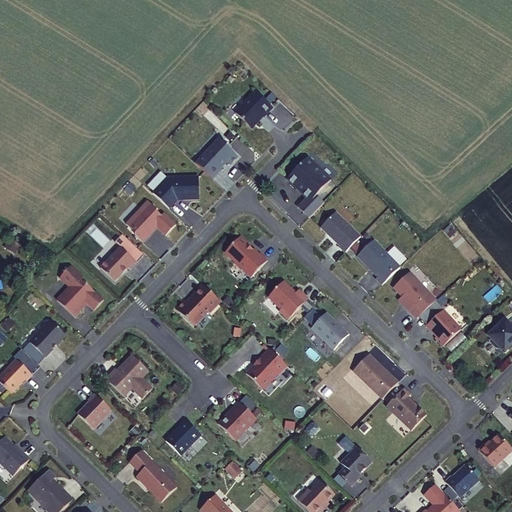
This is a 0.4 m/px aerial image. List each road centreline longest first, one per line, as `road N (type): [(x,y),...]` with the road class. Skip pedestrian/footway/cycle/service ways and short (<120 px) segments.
road 1 (residential): [(243,198),(465,414)]
road 2 (residential): [(132,311),(42,409),(50,433),(130,511)]
road 3 (residential): [(243,198),(132,311)]
road 4 (residential): [(465,414),(364,511)]
